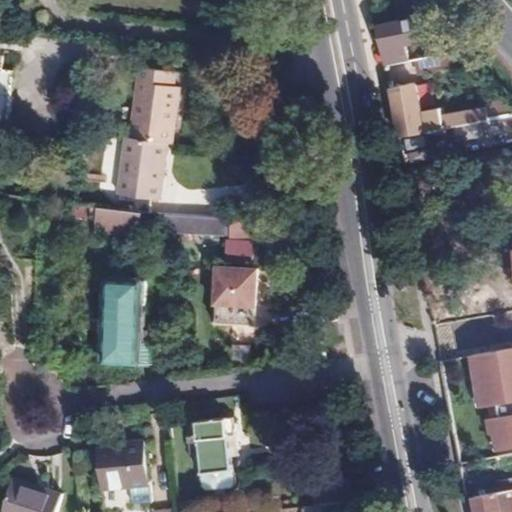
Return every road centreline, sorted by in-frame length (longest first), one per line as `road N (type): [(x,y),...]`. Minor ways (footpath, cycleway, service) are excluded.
road 1 (tertiary): [(299,0),(397,511)]
road 2 (tertiary): [(432,511),(343,0)]
